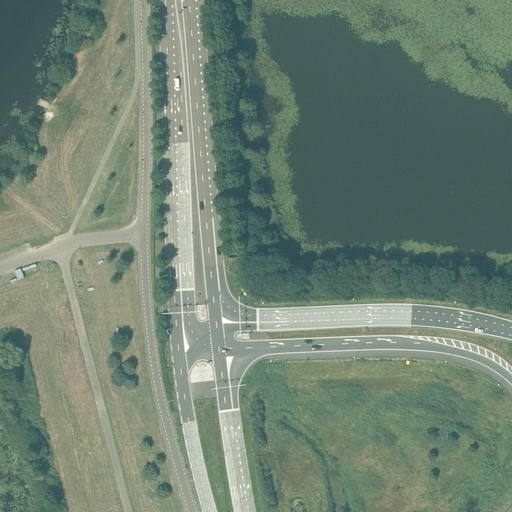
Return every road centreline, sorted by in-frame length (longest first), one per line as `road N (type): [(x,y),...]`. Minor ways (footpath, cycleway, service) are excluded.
road 1 (secondary): [(164,0),(177,338)]
road 2 (secondary): [(215,324),(189,0)]
road 3 (motorway): [(218,348),(428,345),(493,365),(511,381)]
road 4 (motorway): [(511,335),(428,319),(215,324)]
road 5 (unclassified): [(191,511),(151,348),(144,237)]
road 6 (unclassified): [(128,511),(61,249)]
road 7 (unclassified): [(144,237),(143,0)]
road 8 (secondary): [(177,338),(209,511)]
road 9 (secondary): [(241,511),(218,348)]
